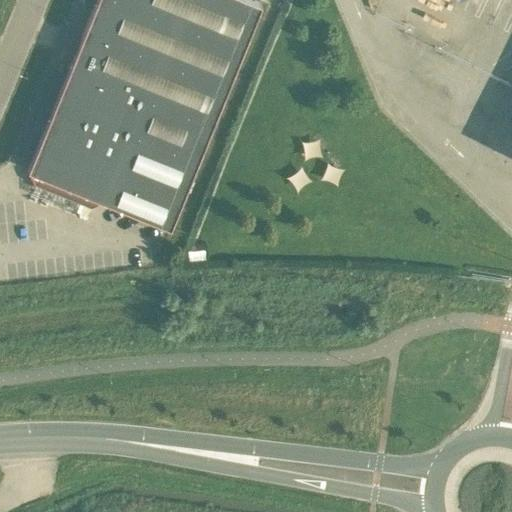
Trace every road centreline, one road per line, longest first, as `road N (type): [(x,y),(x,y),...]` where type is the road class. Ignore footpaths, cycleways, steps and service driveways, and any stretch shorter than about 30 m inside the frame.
road 1 (tertiary): [(439,463),(169,447)]
road 2 (tertiary): [(169,447),(430,508)]
road 3 (tertiary): [(0,439),(169,447)]
